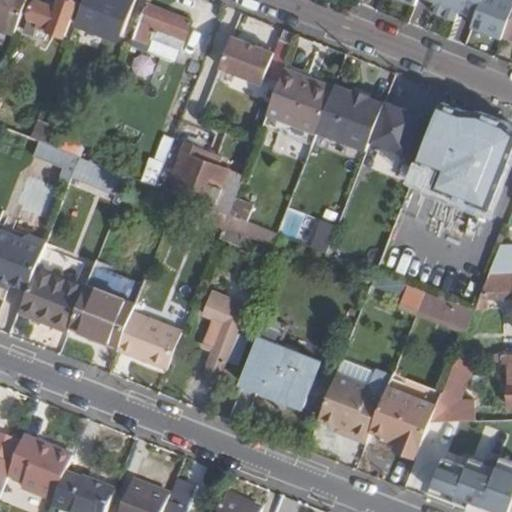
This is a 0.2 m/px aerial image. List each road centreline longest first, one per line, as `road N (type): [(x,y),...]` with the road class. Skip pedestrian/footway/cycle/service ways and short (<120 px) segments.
road 1 (residential): [(0,358),(393,511)]
road 2 (tertiary): [(511,91),(276,0)]
